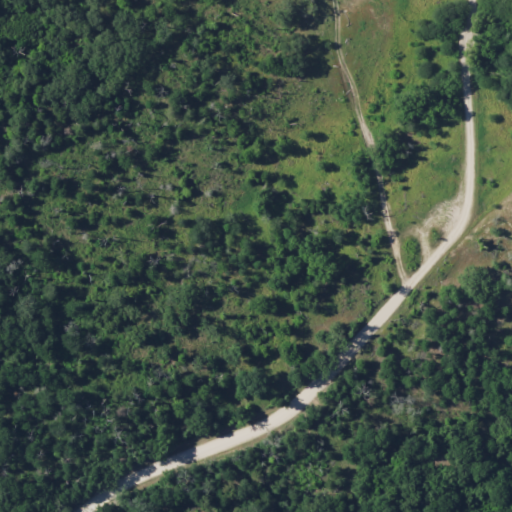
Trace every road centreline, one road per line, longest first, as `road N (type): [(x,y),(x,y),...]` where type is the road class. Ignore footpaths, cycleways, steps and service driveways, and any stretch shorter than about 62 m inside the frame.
road 1 (residential): [(91,511),(317,397),(413,293)]
road 2 (residential): [(413,293),(474,209),(477,0)]
road 3 (residential): [(360,0),(343,44),(345,84),(413,293)]
